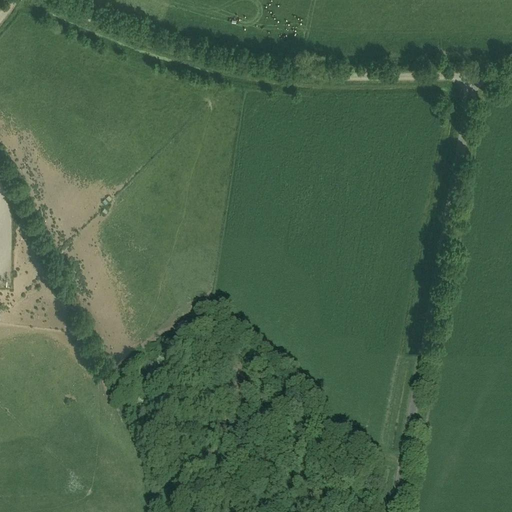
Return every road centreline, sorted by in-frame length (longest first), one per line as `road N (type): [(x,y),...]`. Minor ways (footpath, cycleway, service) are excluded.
road 1 (unclassified): [(472,77),(394,511)]
road 2 (unclassified): [(472,77),(277,72),(185,49),(54,0)]
